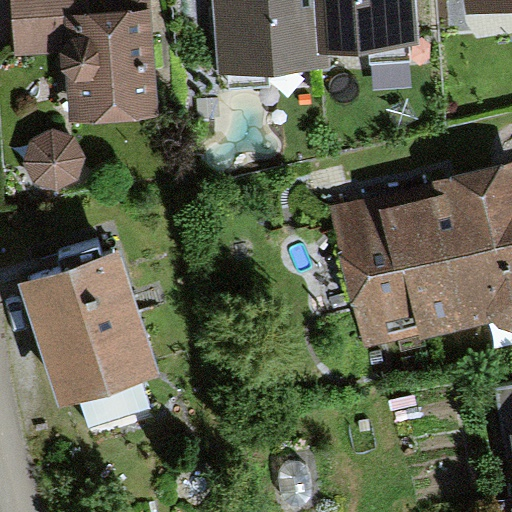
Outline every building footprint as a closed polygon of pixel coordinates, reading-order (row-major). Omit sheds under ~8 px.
[(15,0),(18,48),(65,46),(69,111),(154,106),(151,51),(147,0),(15,0)] [(217,0),(220,59),(311,55),(310,35),(409,31),(407,0),(217,0)] [(53,123),(33,132),(25,156),(35,176),(58,183),(79,171),(85,151),(75,131),(53,123)] [(389,188),(329,203),(366,341),(491,308),(497,314),(511,316),(511,143),(433,164),(437,181),(390,192),(389,188)] [(67,252),(22,265),(61,391),(160,361),(121,235),(67,252)] [(504,453),(511,452),(511,380),(495,383),(504,453)]
